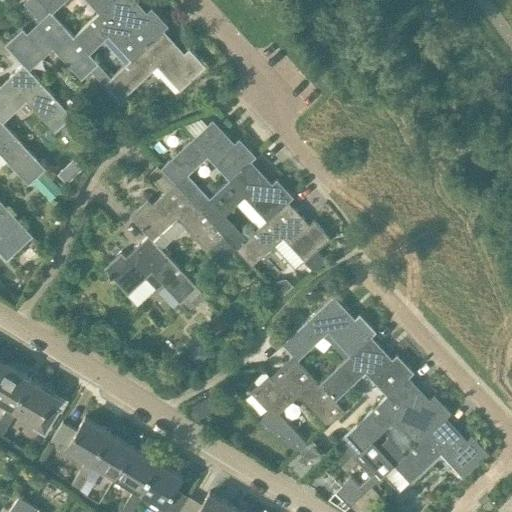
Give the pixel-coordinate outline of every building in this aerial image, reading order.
[(43,0),(50,8),(54,12),(66,0),(86,0),(99,13),(113,0),(43,0)] [(113,0),(99,13),(75,35),(91,52),(109,36),(130,59),(163,28),(168,24),(153,7),(148,12),(137,0),(113,0)] [(25,26),(7,42),(26,62),(31,68),(55,46),(82,77),(100,61),(91,52),(75,35),(54,12),(50,8),(40,18),(27,29),(25,26)] [(130,59),(105,82),(121,99),(158,65),(164,72),(161,74),(176,91),(179,88),(206,64),(189,46),(184,51),(163,28),(130,59)] [(0,79),(0,114),(0,115),(5,121),(29,100),(56,129),(73,114),(31,68),(26,62),(3,83),(0,79)] [(0,151),(1,151),(29,182),(32,179),(45,168),(46,166),(5,121),(0,115),(0,151)] [(214,117),(162,165),(178,183),(187,192),(198,182),(189,172),(208,155),(230,179),(252,157),(257,153),(241,136),(236,140),(214,117)] [(211,196),(200,206),(215,222),(245,195),(267,218),(236,247),(289,198),(290,199),(294,195),(277,176),(273,180),(252,157),(230,179),(211,196)] [(149,197),(131,214),(150,234),(150,235),(162,247),(186,225),(207,248),(211,243),(226,259),(237,248),(236,247),(223,232),(224,232),(215,222),(200,206),(187,192),(178,183),(162,165),(161,167),(158,164),(150,171),(167,189),(165,191),(153,202),(149,197)] [(66,165),(59,171),(68,181),(75,175),(66,165)] [(45,168),(32,179),(51,199),(63,187),(45,168)] [(0,232),(2,234),(0,235),(0,251),(7,258),(34,234),(21,220),(0,196),(0,232)] [(289,198),(236,247),(252,264),(274,243),(296,267),(305,258),(306,260),(333,235),(315,216),(310,221),(290,199),(289,198)] [(123,251),(105,268),(130,294),(139,303),(156,287),(148,278),(154,272),(181,301),(189,310),(206,294),(198,285),(162,247),(150,235),(128,255),(123,251)] [(279,280),(273,285),(281,294),(292,284),(286,278),(279,280)] [(293,333),(284,341),(299,357),(298,357),(299,358),(328,331),(350,355),(374,333),(378,329),(363,312),(358,316),(337,293),(293,333)] [(276,332),(284,341),(293,333),(284,324),(276,332)] [(337,398),(357,379),(380,403),(412,374),(417,370),(400,352),(395,356),(374,333),(350,355),(322,381),(337,398)] [(200,343),(188,354),(196,363),(208,352),(200,343)] [(346,407),(337,398),(322,381),(321,381),(299,358),(298,357),(275,378),(270,372),(252,389),(268,406),(258,422),(300,449),(303,447),(309,441),(280,410),(301,391),(329,422),(346,407)] [(11,420),(11,421),(18,409),(13,406),(31,375),(8,361),(0,373),(0,397),(9,403),(2,415),(11,420)] [(412,374),(380,403),(359,423),(373,439),(374,439),(395,420),(417,444),(449,414),(454,410),(438,393),(433,397),(412,374)] [(18,409),(37,420),(33,427),(46,435),(62,408),(50,401),(56,391),(31,375),(13,406),(18,409)] [(111,429),(86,414),(78,428),(63,420),(50,440),(66,450),(69,445),(88,456),(80,469),(81,469),(89,474),(97,462),(93,460),(111,429)] [(396,463),(385,474),(400,491),(443,451),(464,474),(491,450),(475,433),(470,437),(449,414),(417,444),(397,463),(396,463)] [(0,432),(3,434),(11,421),(11,420),(2,415),(0,417),(0,432)] [(385,474),(396,463),(374,439),(373,439),(359,423),(345,436),(364,456),(360,460),(372,472),(373,474),(377,470),(382,475),(383,476),(385,474)] [(104,466),(117,474),(135,444),(111,429),(93,460),(97,462),(98,462),(104,466)] [(290,459),(302,473),(325,451),(313,437),(310,440),(309,441),(303,447),(300,449),(290,459)] [(138,504),(145,491),(141,489),(159,459),(135,444),(117,474),(136,486),(128,498),(138,504)] [(178,511),(189,494),(175,487),(183,473),(159,459),(141,489),(145,491),(152,496),(147,505),(159,511),(178,511)] [(89,474),(81,469),(73,482),(82,488),(90,475),(89,474)] [(372,472),(361,482),(353,474),(338,488),(352,503),(382,475),(377,470),(373,474),(372,472)] [(511,511),(511,489),(498,502),(507,511),(511,511)] [(230,511),(235,505),(211,490),(197,511),(230,511)] [(10,511),(23,511),(31,501),(20,494),(9,511),(10,511)] [(122,511),(132,511),(138,504),(128,498),(120,511),(122,511)] [(36,511),(40,507),(31,501),(23,511),(36,511)]
